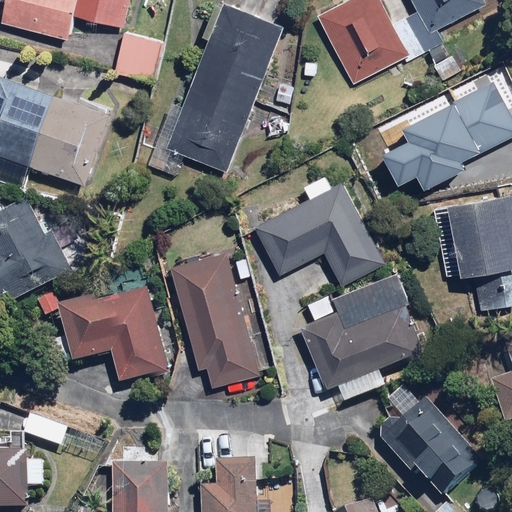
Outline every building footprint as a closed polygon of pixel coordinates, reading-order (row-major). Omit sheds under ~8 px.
[(130,0),(6,0),(1,23),(72,40),(78,17),(124,28),(130,0)] [(415,0),(421,10),(397,23),(384,0),(346,0),(316,16),(352,84),(412,52),(416,59),(444,44),(438,32),(488,4),(485,0),(415,0)] [(230,173),(288,25),(230,1),(171,150),(230,173)] [(168,43),(124,31),(113,71),(158,83),(168,43)] [(465,69),(455,52),(433,65),(443,82),(465,69)] [(111,112),(0,75),(0,157),(87,186),(111,112)] [(381,148),(401,189),(420,180),(426,192),(466,173),(460,160),(511,135),(511,120),(494,83),(406,124),(411,134),(381,148)] [(387,260),(346,179),(333,186),(328,176),(306,187),(312,198),(255,227),(278,272),(326,248),(344,282),(387,260)] [(511,302),(511,193),(450,206),(464,276),(481,273),(488,308),(511,302)] [(0,311),(76,271),(54,229),(48,232),(28,195),(4,208),(0,200),(0,311)] [(263,374),(229,250),(173,265),(200,365),(209,363),(215,387),(263,374)] [(431,353),(400,270),(336,294),(342,310),(303,324),(329,393),(339,389),(344,402),(385,387),(380,372),(431,353)] [(171,370),(151,284),(62,306),(59,293),(40,297),(45,318),(62,314),(74,360),(110,352),(118,383),(171,370)] [(297,312),(286,316),(300,359),(311,355),(297,312)] [(511,339),(486,347),(511,422),(511,421),(511,339)] [(484,457),(429,399),(422,405),(405,387),(391,400),(407,418),(381,443),(414,478),(420,473),(443,497),(484,457)] [(82,432),(34,417),(28,436),(76,451),(82,432)] [(0,510),(31,511),(32,485),(45,485),(45,461),(27,460),(27,453),(0,451),(0,510)] [(259,511),(259,461),(217,463),(217,488),(205,488),(205,511),(259,511)] [(170,511),(172,467),(115,465),(113,511),(170,511)] [(373,511),(369,499),(332,511),(331,511),(373,511)]
